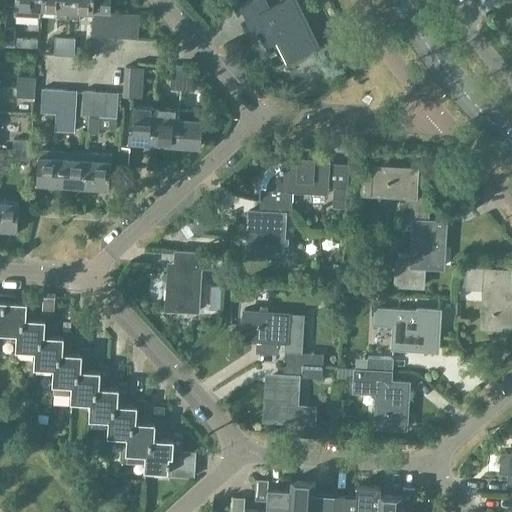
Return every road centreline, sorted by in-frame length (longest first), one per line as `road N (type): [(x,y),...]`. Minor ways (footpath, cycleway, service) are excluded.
road 1 (unclassified): [(245,459),(94,277)]
road 2 (unclassified): [(94,277),(254,120)]
road 3 (unclassified): [(431,467),(245,459)]
road 4 (unclassified): [(254,120),(405,127),(428,104)]
road 5 (secondary): [(511,143),(447,73),(401,0)]
road 6 (unclassified): [(254,120),(156,0)]
road 7 (residential): [(428,104),(511,199)]
road 8 (residential): [(364,0),(428,104)]
